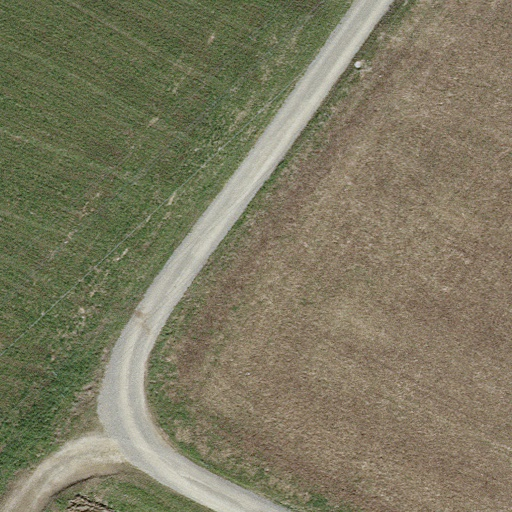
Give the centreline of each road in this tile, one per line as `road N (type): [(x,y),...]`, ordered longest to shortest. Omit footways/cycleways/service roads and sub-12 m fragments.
road 1 (track): [(157,448),(133,410),(143,334),(386,0)]
road 2 (track): [(157,448),(104,455),(49,478),(26,511)]
